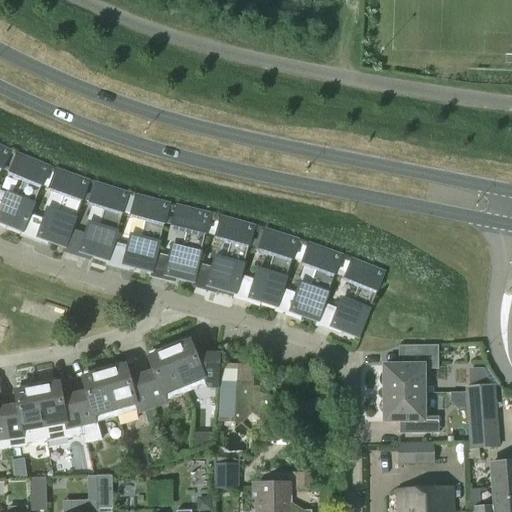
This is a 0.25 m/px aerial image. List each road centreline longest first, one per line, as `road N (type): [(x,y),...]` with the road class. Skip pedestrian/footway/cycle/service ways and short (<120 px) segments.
road 1 (secondary): [(511,189),(177,122),(0,50)]
road 2 (secondary): [(0,86),(130,140),(508,225)]
road 3 (unclassified): [(511,104),(227,54),(78,0)]
road 4 (residential): [(353,511),(345,363),(157,298)]
road 5 (residential): [(0,360),(147,323),(157,298)]
road 6 (residential): [(157,298),(0,247)]
road 7 (residential): [(508,225),(493,310),(494,345),(511,370)]
